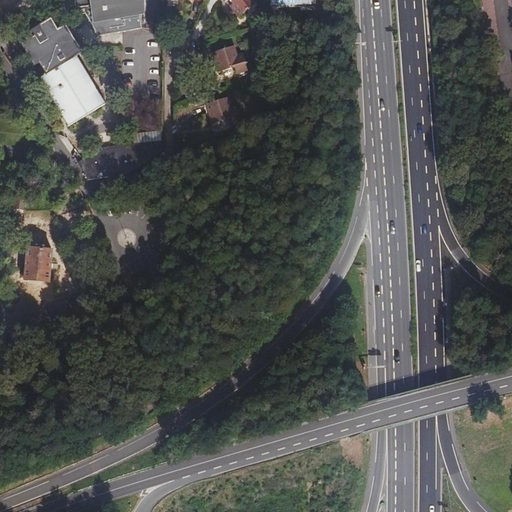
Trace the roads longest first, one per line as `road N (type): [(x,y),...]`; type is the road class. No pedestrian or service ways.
road 1 (trunk): [(382,147),(371,202),(343,269),(277,346),(191,414),(125,453),(0,506)]
road 2 (secondary): [(314,433),(46,511)]
road 3 (trunk): [(382,147),(394,379)]
road 4 (trunk): [(426,215),(409,0)]
road 5 (secondary): [(511,380),(314,433)]
road 6 (residential): [(84,189),(136,177),(166,152),(167,48)]
road 7 (trunk): [(139,511),(165,489),(314,433)]
road 8 (trunk): [(431,381),(426,215)]
road 9 (residential): [(0,63),(84,189)]
road 10 (trunk): [(373,0),(382,147)]
road 11 (trunk): [(479,511),(456,476),(431,381)]
road 12 (trunk): [(394,379),(370,511)]
road 13 (trunk): [(394,379),(401,511)]
road 14 (trunk): [(424,511),(431,381)]
road 15 (trunk): [(511,296),(478,278),(426,215)]
